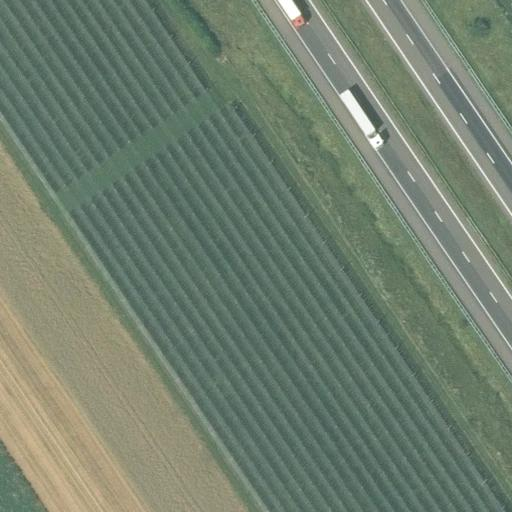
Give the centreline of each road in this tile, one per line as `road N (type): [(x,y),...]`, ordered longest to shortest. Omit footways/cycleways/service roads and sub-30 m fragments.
road 1 (motorway): [(289,0),(511,324)]
road 2 (motorway): [(511,198),(374,0)]
